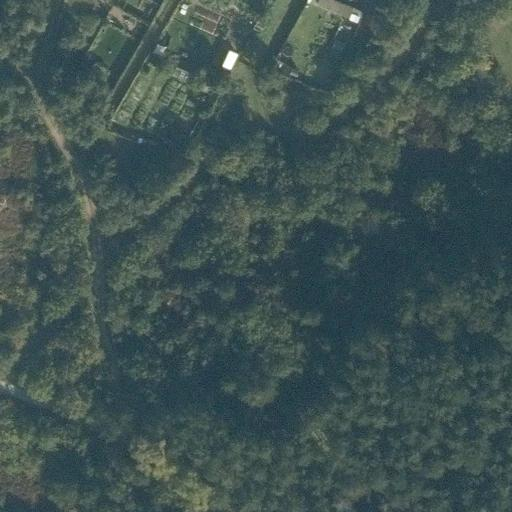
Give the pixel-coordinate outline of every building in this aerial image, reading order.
[(361,17),(363,12),(334,0),(319,0),(317,4),(350,18),(353,13),(360,16),(361,17)] [(350,18),(350,19),(357,22),(360,16),(353,13),(350,18)] [(227,49),(220,63),(230,68),(237,54),(227,49)] [(90,55),(88,53),(83,50),(77,60),(82,63),(85,65),(90,55)] [(176,133),(169,147),(172,149),(180,152),(185,142),(187,137),(176,133)]
